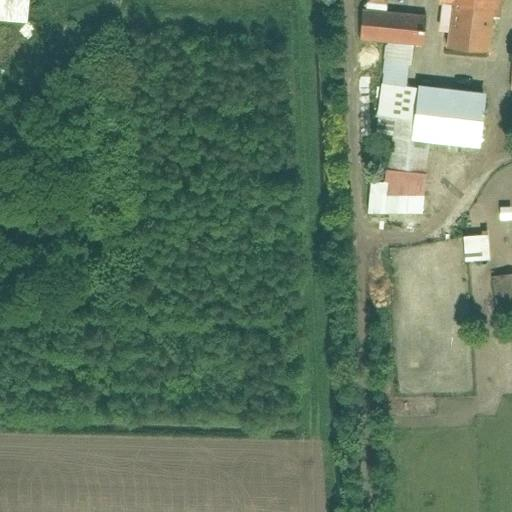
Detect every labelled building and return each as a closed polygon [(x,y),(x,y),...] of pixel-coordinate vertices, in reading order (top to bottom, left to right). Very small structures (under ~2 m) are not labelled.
[(0,0),(0,19),(24,21),(25,0),(0,0)] [(446,49),(487,55),(492,16),(500,17),(501,0),(442,0),(442,3),(451,4),(446,49)] [(410,42),(423,43),(426,16),(360,8),(357,35),(386,39),(410,42)] [(410,42),(386,39),(380,84),(404,87),(410,42)] [(404,87),(380,84),(376,117),(394,119),(409,121),(414,88),(404,87)] [(483,97),(414,88),(409,121),(407,139),(477,148),(483,97)] [(403,170),(409,121),(394,119),(388,168),(403,170)] [(403,170),(388,168),(385,193),(422,197),(425,173),(403,170)] [(459,235),(460,261),(486,259),(484,234),(459,235)] [(490,275),(492,308),(510,307),(508,274),(490,275)]
